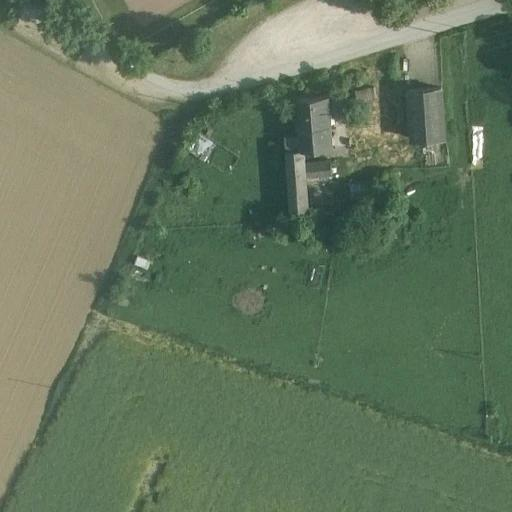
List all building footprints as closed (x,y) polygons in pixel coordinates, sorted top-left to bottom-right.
[(441,87),(408,89),(412,138),(444,136),(441,87)] [(328,97),(293,100),(295,130),(330,127),(328,97)] [(330,127),(295,130),(296,135),(297,151),(304,150),(331,148),(330,127)] [(296,135),(284,136),(289,212),(307,211),(305,175),(304,163),(304,150),(297,151),(296,135)] [(328,161),(304,163),(305,175),(329,174),(328,161)]
